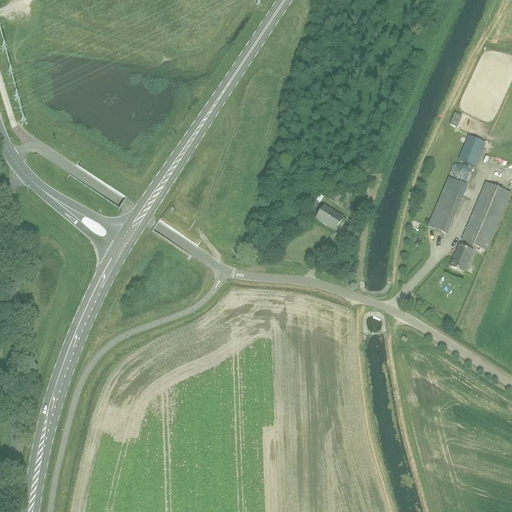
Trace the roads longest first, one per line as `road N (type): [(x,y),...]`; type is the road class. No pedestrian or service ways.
road 1 (unclassified): [(156,226),(225,271),(320,284),(390,309),(511,384)]
road 2 (unclassified): [(14,467),(8,197),(21,171)]
road 3 (primary): [(120,248),(282,0)]
road 4 (primary): [(31,511),(55,393),(120,248)]
road 5 (unknown): [(0,48),(33,37),(196,58),(245,0)]
road 6 (unclassified): [(11,158),(32,142),(121,203)]
road 7 (secondary): [(120,248),(21,171)]
